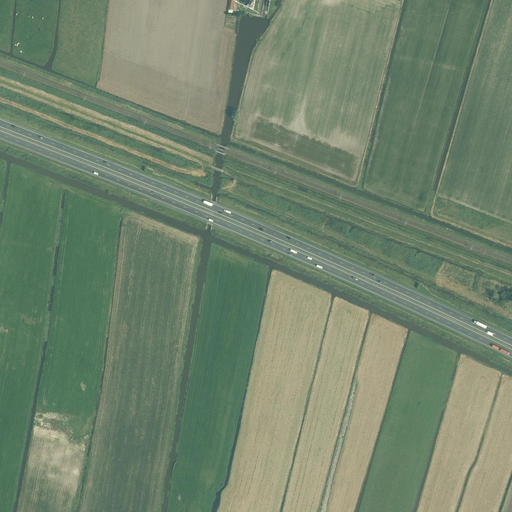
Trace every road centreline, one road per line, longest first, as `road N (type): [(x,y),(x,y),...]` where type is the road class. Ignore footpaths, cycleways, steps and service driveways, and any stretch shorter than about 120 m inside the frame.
road 1 (trunk): [(0,134),(219,221),(511,354)]
road 2 (trunk): [(511,342),(310,249),(0,123)]
road 3 (track): [(222,171),(236,177),(243,194),(511,316)]
